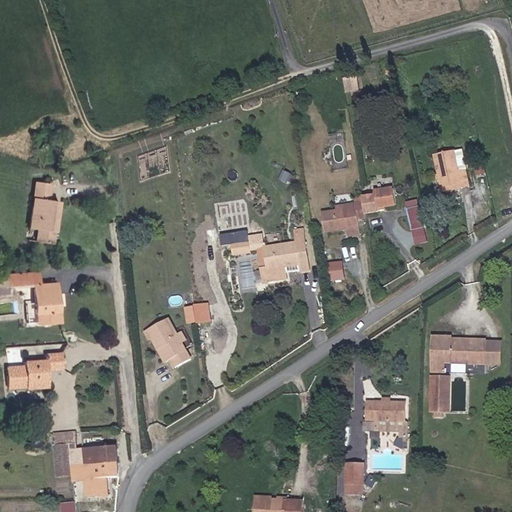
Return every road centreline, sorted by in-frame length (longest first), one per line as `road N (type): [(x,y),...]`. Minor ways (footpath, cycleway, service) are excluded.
road 1 (tertiary): [(129,511),(151,462),(511,229)]
road 2 (track): [(511,50),(508,33),(480,24),(304,71),(292,59),(272,0)]
